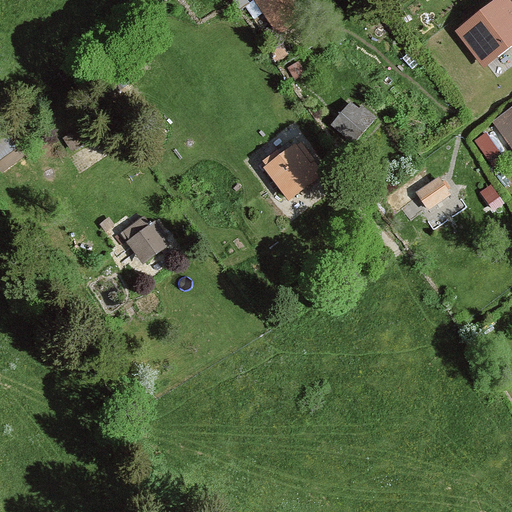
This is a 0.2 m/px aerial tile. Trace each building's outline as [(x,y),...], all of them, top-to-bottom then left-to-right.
[(297,0),(254,0),(278,38),(309,19),(297,0)] [(352,103),(331,124),(349,142),(370,120),(352,103)] [(511,108),(494,120),(511,146),(511,108)] [(316,172),(294,143),(264,165),(286,195),(316,172)] [(438,180),(415,194),(427,213),(450,198),(438,180)] [(153,220),(128,240),(144,260),(169,241),(153,220)]
